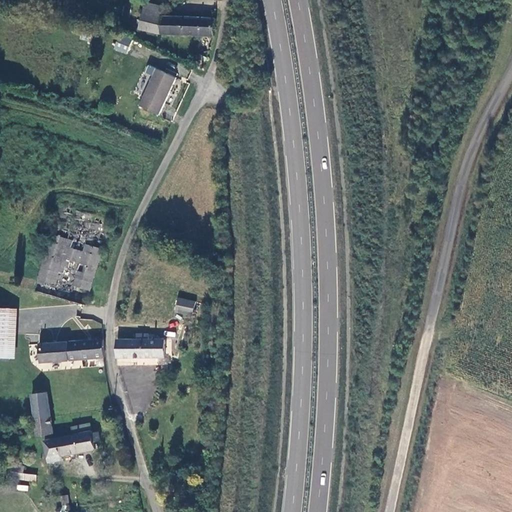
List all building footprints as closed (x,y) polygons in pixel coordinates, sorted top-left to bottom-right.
[(160,34),(162,15),(160,15),(162,8),(144,5),(141,28),(160,34)] [(215,37),(217,20),(162,15),(160,34),(215,37)] [(132,41),(121,34),(110,52),(121,59),(132,41)] [(177,78),(179,73),(164,67),(162,72),(177,78)] [(160,116),(177,78),(162,72),(157,69),(141,107),(160,116)] [(62,199),(32,286),(83,304),(113,216),(62,199)] [(159,296),(133,293),(132,303),(158,306),(159,296)] [(177,308),(194,312),(197,298),(180,294),(177,308)] [(0,360),(13,362),(14,312),(0,311),(0,360)] [(118,357),(166,358),(167,342),(150,341),(150,335),(139,334),(139,343),(119,342),(118,357)] [(104,354),(103,338),(38,346),(40,364),(104,354)] [(52,395),(35,396),(36,419),(53,418),(52,395)] [(54,431),(53,418),(36,419),(37,433),(54,431)] [(94,440),(93,431),(92,431),(90,421),(71,425),(73,433),(43,438),(48,461),(61,459),(60,454),(94,447),(93,440),(94,440)] [(18,480),(36,481),(36,474),(19,473),(18,480)] [(69,511),(68,495),(60,495),(61,511),(69,511)]
